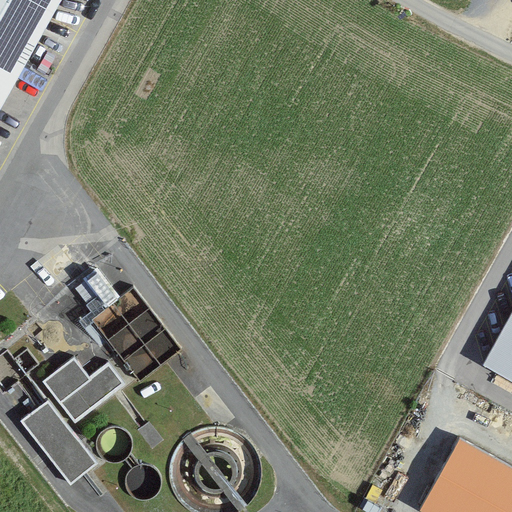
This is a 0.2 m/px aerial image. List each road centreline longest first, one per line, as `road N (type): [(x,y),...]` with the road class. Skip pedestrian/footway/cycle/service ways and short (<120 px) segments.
road 1 (unknown): [(511,251),(465,353),(471,370),(511,393)]
road 2 (unclassified): [(402,0),(511,57)]
